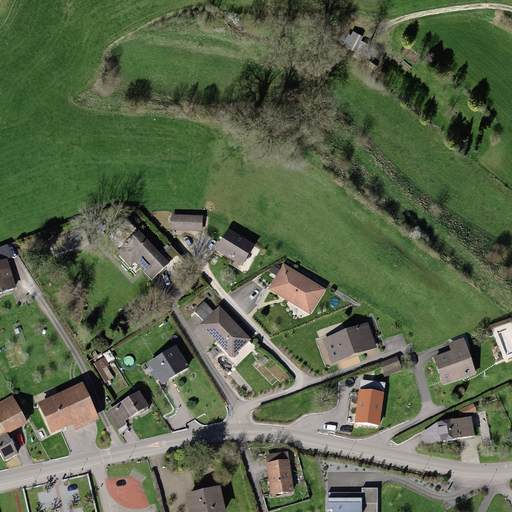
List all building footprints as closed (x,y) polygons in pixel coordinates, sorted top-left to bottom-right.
[(202,215),(171,214),(171,230),(202,231),(202,215)] [(255,244),(228,228),(215,249),(242,265),(255,244)] [(139,235),(115,256),(128,271),(134,266),(149,283),(176,260),(168,251),(159,259),(139,235)] [(3,262),(0,263),(0,293),(12,289),(3,262)] [(326,289),(284,263),(268,289),(310,315),(326,289)] [(205,318),(198,326),(229,359),(248,342),(219,311),(208,321),(205,318)] [(367,327),(332,339),(340,361),(374,348),(367,327)] [(451,355),(434,360),(442,385),(473,375),(462,341),(448,345),(451,355)] [(174,350),(148,367),(153,374),(150,376),(154,383),(157,381),(160,386),(186,370),(174,350)] [(395,360),(381,366),(384,375),(399,369),(395,360)] [(359,393),(382,395),(383,388),(360,386),(359,393)] [(80,387),(37,407),(50,436),(72,426),(75,433),(96,423),(80,387)] [(359,393),(356,425),(379,428),(382,395),(359,393)] [(136,395),(106,415),(117,432),(125,427),(123,423),(145,409),(136,395)] [(10,400),(0,404),(0,437),(23,425),(10,400)] [(472,407),(458,412),(460,420),(474,415),(472,407)] [(471,422),(435,427),(438,444),(473,438),(471,422)] [(267,466),(288,464),(287,455),(266,458),(267,466)] [(288,464),(267,466),(271,497),(292,495),(288,464)] [(222,511),(218,492),(186,499),(188,511),(222,511)]
